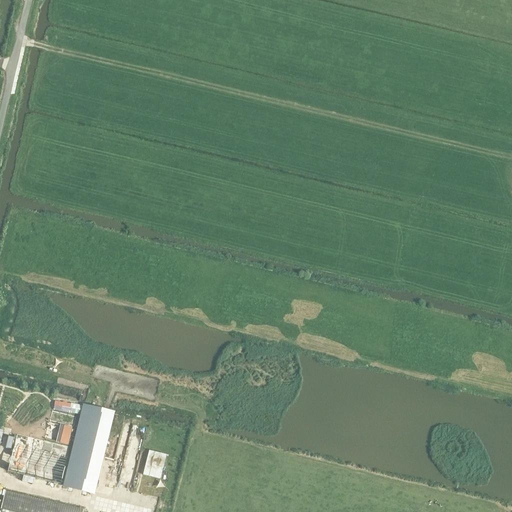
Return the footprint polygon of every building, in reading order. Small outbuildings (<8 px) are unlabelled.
[(63,486),(92,493),(111,414),(82,407),(63,486)] [(52,411),(50,421),(73,427),(76,417),(52,411)] [(60,485),(69,448),(17,435),(8,472),(60,485)] [(162,478),(167,454),(150,450),(144,474),(162,478)] [(0,511),(82,511),(83,511),(5,492),(3,502),(0,511)]
